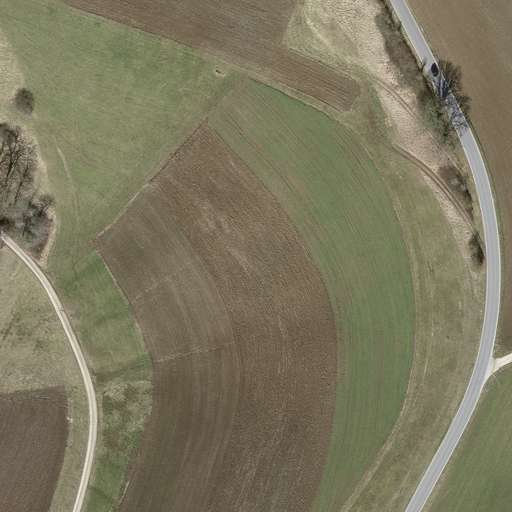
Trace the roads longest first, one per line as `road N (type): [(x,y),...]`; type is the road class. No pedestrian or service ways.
road 1 (tertiary): [(412,511),(483,364),(494,252),(468,139),(397,0)]
road 2 (track): [(0,232),(58,303),(85,369),(93,436),(76,511)]
